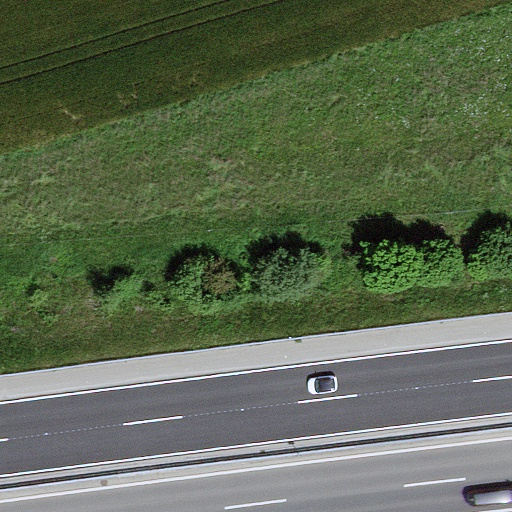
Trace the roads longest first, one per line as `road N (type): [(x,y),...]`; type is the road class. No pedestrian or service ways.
road 1 (motorway): [(511,377),(0,440)]
road 2 (motorway): [(192,511),(511,473)]
